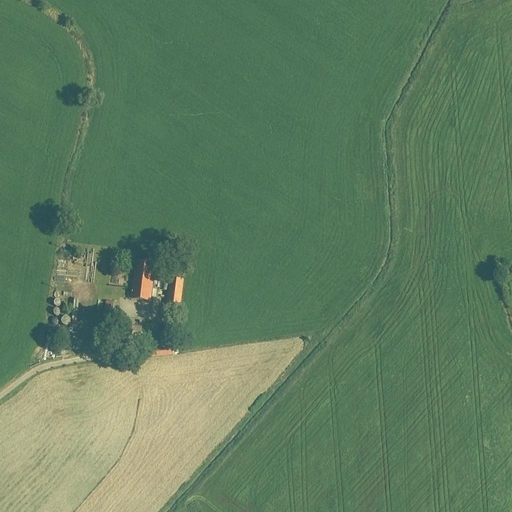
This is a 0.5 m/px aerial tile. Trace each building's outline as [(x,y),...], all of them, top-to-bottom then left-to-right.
[(109,269),(119,270),(121,258),(110,256),(109,269)] [(134,262),(129,302),(149,304),(154,265),(134,262)] [(169,280),(165,306),(180,308),(183,283),(169,280)] [(105,302),(102,328),(113,329),(116,304),(105,302)] [(126,329),(125,340),(139,342),(140,331),(126,329)]
